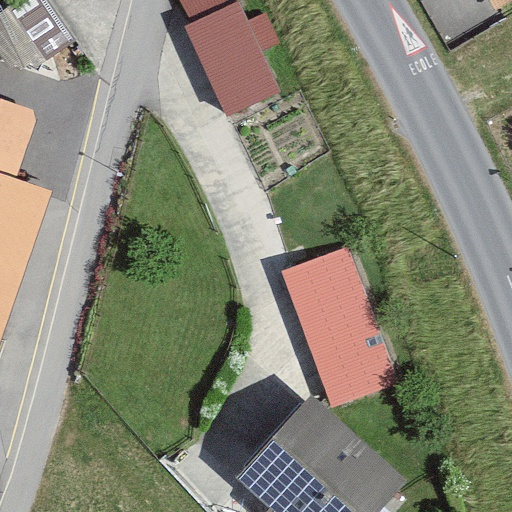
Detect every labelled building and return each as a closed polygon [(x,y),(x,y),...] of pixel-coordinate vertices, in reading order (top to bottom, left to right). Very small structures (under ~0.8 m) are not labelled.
[(242,0),(181,0),(232,119),(284,97),(242,0)] [(511,0),(490,0),(497,10),(511,1),(511,0)] [(0,344),(49,200),(16,189),(41,114),(0,100),(0,344)] [(350,250),(286,273),(334,403),(398,379),(350,250)] [(314,407),(243,487),(270,511),(388,511),(408,490),(314,407)]
